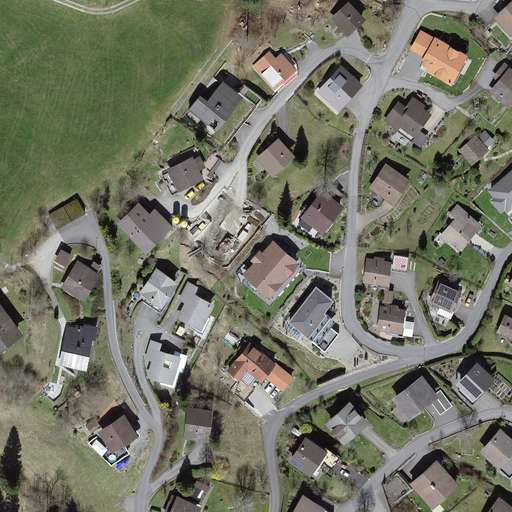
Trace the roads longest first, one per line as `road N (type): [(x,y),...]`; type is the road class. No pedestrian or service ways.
road 1 (residential): [(142,511),(155,425),(130,395),(111,341),(103,256),(82,234),(55,244),(42,264),(46,284)]
road 2 (residential): [(417,354),(380,351),(351,320),(347,297),(355,142),(378,86)]
road 3 (residential): [(375,75),(345,48),(324,50),(273,102),(226,185),(198,211),(168,200)]
road 4 (residential): [(417,354),(272,423),(274,511)]
road 5 (residential): [(511,411),(486,408),(447,422),(410,446),(348,510)]
road 6 (residential): [(375,75),(423,13),(485,8),(492,0)]
road 7 (residential): [(511,251),(473,325),(454,345),(417,354)]
